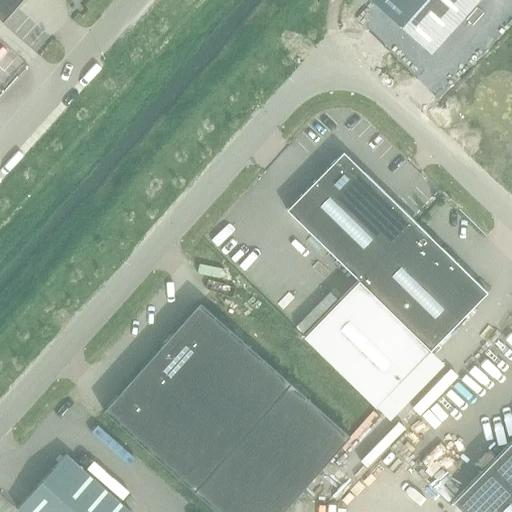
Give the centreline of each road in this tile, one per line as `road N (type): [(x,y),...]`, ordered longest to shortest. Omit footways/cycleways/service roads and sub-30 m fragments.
road 1 (unclassified): [(0,420),(318,66),(345,63),(368,76),(511,217)]
road 2 (residential): [(133,0),(0,150)]
